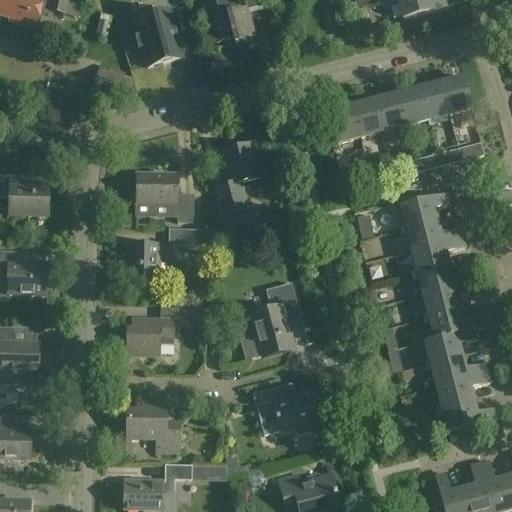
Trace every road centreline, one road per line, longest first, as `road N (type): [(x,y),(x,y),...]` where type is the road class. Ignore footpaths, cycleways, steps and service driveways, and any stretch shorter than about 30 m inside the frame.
road 1 (residential): [(80,385),(93,140),(123,124),(481,32)]
road 2 (residential): [(80,385),(214,386)]
road 3 (residential): [(77,511),(80,385)]
